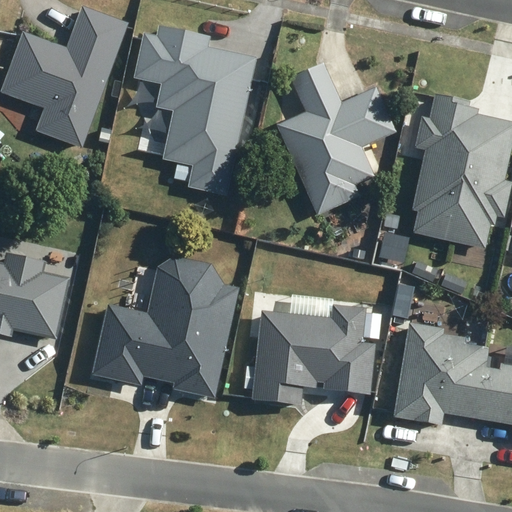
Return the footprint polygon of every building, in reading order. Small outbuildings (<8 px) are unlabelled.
[(84,5),(68,46),(24,29),(0,90),(44,107),(35,130),(81,148),(130,22),(84,5)] [(224,201),(253,61),(205,51),(207,42),(155,31),(153,40),(139,37),(129,84),(157,89),(152,113),(169,117),(158,165),(188,172),(184,192),(224,201)] [(300,118),(271,131),(312,221),(356,202),(351,192),(371,183),(358,154),(393,138),(372,92),(337,108),(320,70),(286,85),(300,118)] [(414,231),(485,247),(490,222),(495,223),(497,215),(504,217),(511,181),(505,180),(511,147),(511,121),(478,113),(478,109),(469,107),(471,100),(433,91),(428,115),(421,113),(413,147),(426,150),(413,208),(419,209),(414,231)] [(6,337),(52,346),(64,283),(38,278),(40,270),(0,262),(0,343),(5,344),(6,337)] [(170,263),(151,273),(141,319),(102,311),(86,382),(136,393),(138,383),(169,389),(167,396),(212,403),(235,294),(221,291),(205,270),(170,263)] [(437,274),(431,288),(457,300),(464,286),(437,274)] [(327,322),(256,317),(249,405),(298,409),(299,394),(311,394),(312,388),(319,388),(319,396),(366,400),(370,349),(359,348),(362,313),(328,310),(327,322)] [(440,334),(403,328),(388,424),(437,432),(439,420),(511,431),(510,443),(511,443),(511,372),(495,369),(494,375),(481,372),(484,355),(459,351),(461,344),(439,340),(440,334)]
